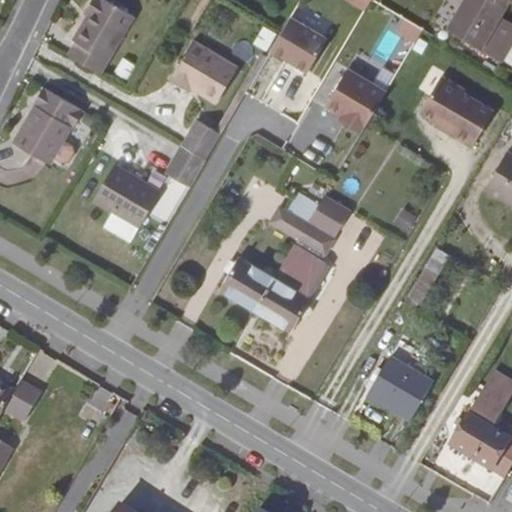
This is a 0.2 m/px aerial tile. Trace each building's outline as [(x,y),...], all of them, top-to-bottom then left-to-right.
[(100,73),(134,15),(108,0),(91,0),(84,13),(88,15),(73,40),(76,42),(69,55),(100,73)] [(499,15),(473,0),(465,0),(449,30),(501,61),(511,43),(511,42),(490,30),(499,15)] [(511,3),(511,0),(473,0),(499,15),(508,1),(511,3)] [(290,17),(271,49),(308,71),(327,38),(290,17)] [(424,30),(406,18),(399,29),(418,40),(424,30)] [(217,102),(237,67),(193,41),(170,79),(189,91),(191,87),(217,102)] [(267,56),(261,53),(245,81),(250,84),(267,56)] [(345,122),(362,133),(388,92),(350,68),(327,105),(343,115),(348,118),(345,122)] [(446,128),(444,131),(472,147),(492,112),(463,94),(464,91),(441,77),(421,112),(436,122),(446,128)] [(81,109),(46,88),(14,144),(50,164),(53,157),(63,163),(70,161),(77,149),(75,142),(65,137),(81,109)] [(206,159),(221,133),(197,120),(183,145),(206,159)] [(446,128),(436,122),(435,125),(444,131),(446,128)] [(206,159),(183,145),(166,173),(190,187),(206,159)] [(511,203),(511,153),(508,151),(485,188),(511,203)] [(160,191),(115,165),(94,201),(124,219),(118,230),(132,238),(160,191)] [(182,198),(188,186),(171,177),(165,190),(182,198)] [(307,222),(318,205),(297,193),(286,210),(307,222)] [(274,278),(255,309),(291,331),(311,299),(307,297),(326,264),(321,261),(350,212),(324,195),(318,205),(307,222),(298,238),(274,277),(274,278)] [(298,238),(307,222),(286,210),(279,207),(270,222),(298,238)] [(437,249),(409,297),(422,304),(450,256),(437,249)] [(255,309),(274,278),(239,257),(220,289),(255,309)] [(411,422),(434,383),(390,357),(383,369),(375,383),(367,395),(411,422)] [(375,383),(383,369),(378,366),(370,380),(375,383)] [(0,415),(15,390),(0,381),(0,415)] [(98,389),(81,416),(101,428),(118,401),(98,389)] [(511,434),(510,438),(493,428),(507,404),(482,390),(465,420),(460,428),(449,446),(505,478),(511,466),(511,434)] [(460,428),(465,420),(459,416),(455,424),(460,428)] [(0,470),(13,448),(0,440),(0,470)]
